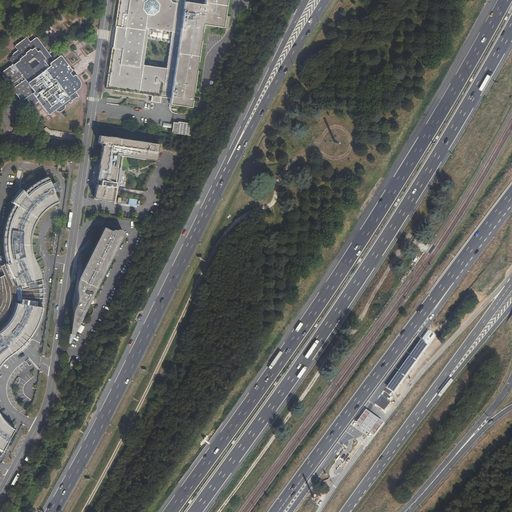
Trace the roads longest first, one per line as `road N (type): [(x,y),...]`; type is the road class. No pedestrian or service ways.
road 1 (motorway): [(506,0),(401,179),(171,511)]
road 2 (motorway): [(195,511),(409,202),(511,27)]
road 3 (tertiary): [(107,0),(53,381),(0,495)]
road 4 (track): [(81,511),(218,242),(292,161),(317,150)]
road 5 (motorway): [(273,511),(511,197)]
road 6 (motorway): [(223,179),(51,511)]
road 7 (motorway): [(317,0),(223,179)]
road 8 (motorway): [(306,0),(223,179)]
road 9 (secondary): [(511,283),(402,433)]
road 10 (tertiary): [(511,307),(402,433)]
road 11 (tertiary): [(409,511),(488,420)]
